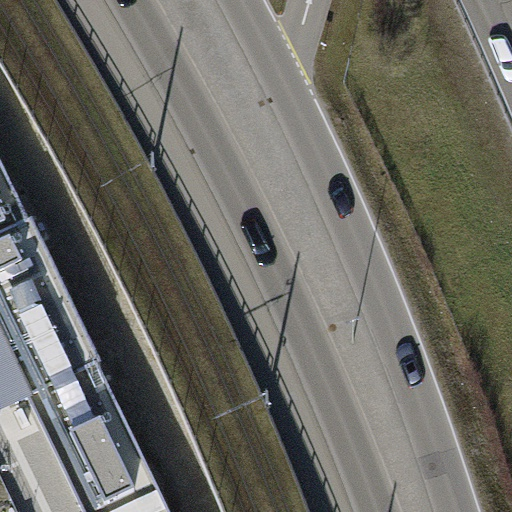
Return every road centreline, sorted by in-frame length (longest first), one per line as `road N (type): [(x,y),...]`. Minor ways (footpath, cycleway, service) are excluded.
road 1 (secondary): [(133,0),(259,232),(376,511)]
road 2 (secondary): [(458,511),(355,241),(241,0)]
